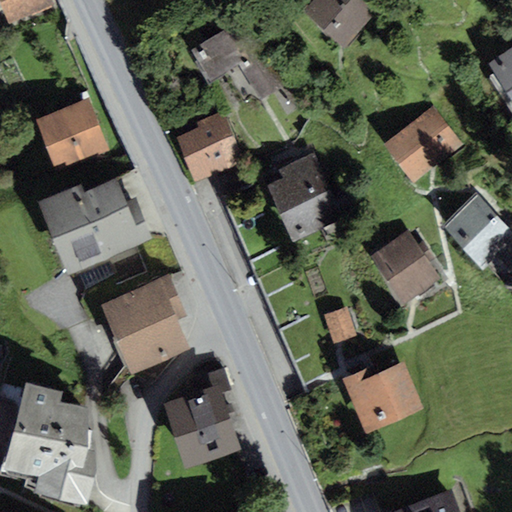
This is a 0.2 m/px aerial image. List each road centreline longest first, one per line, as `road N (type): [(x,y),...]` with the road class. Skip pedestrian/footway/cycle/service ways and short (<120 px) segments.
road 1 (tertiary): [(231,322),(85,0)]
road 2 (residential): [(231,322),(213,331),(150,401),(142,422),(140,511)]
road 3 (tertiary): [(311,511),(231,322)]
